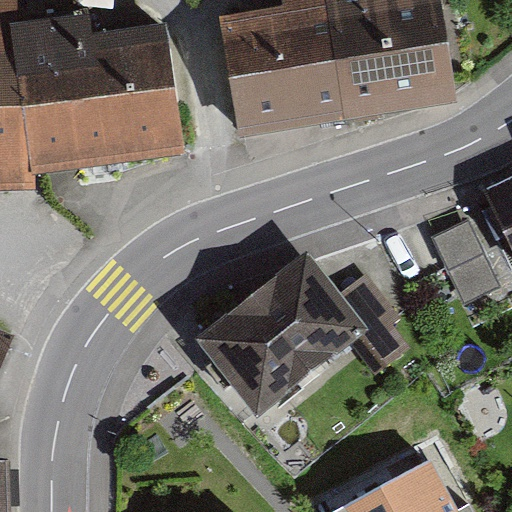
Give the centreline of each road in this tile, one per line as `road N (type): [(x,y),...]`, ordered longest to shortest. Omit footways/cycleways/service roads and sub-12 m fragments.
road 1 (tertiary): [(123,297),(208,236),(459,152),(511,123)]
road 2 (tertiary): [(54,511),(58,428),(72,379),(123,297)]
road 3 (residential): [(123,297),(27,248),(0,244)]
